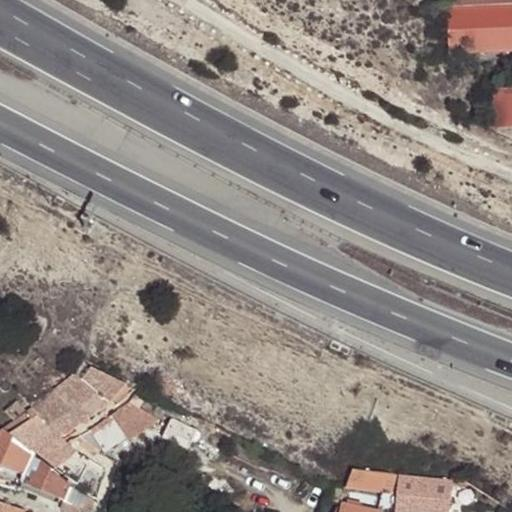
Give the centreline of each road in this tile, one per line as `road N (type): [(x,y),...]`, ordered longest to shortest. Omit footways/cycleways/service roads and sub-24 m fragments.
road 1 (motorway): [(511,267),(178,117),(0,18)]
road 2 (motorway): [(0,124),(307,275),(511,360)]
road 3 (track): [(511,174),(428,138),(177,0)]
